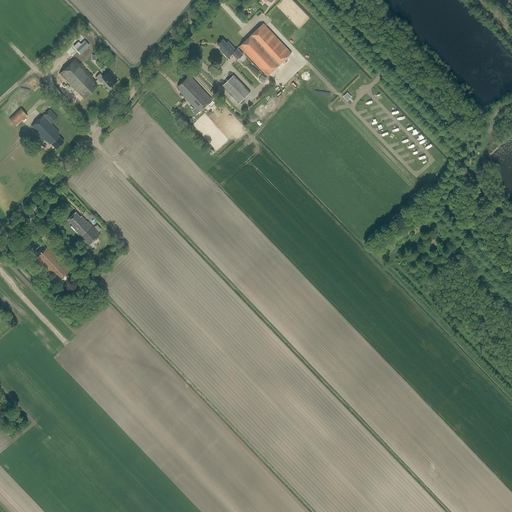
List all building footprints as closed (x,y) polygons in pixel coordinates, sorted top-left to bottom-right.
[(278,66),(291,53),(263,23),(239,47),(264,72),(268,76),(278,66)] [(232,54),(238,60),(243,54),(238,48),(236,50),(228,41),(227,43),(223,39),(217,44),(221,48),(220,49),(228,58),(232,54)] [(95,97),(100,92),(96,87),(97,86),(94,83),(96,82),(76,61),(77,60),(75,59),(59,73),(84,99),(90,93),(95,97)] [(113,74),(110,71),(103,77),(100,73),(96,77),(101,83),(104,80),(108,84),(109,86),(110,86),(114,83),(116,82),(116,81),(117,80),(112,75),(113,74)] [(197,115),(213,100),(190,75),(178,87),(182,91),(181,92),(184,95),(183,96),(195,108),(193,111),(197,115)] [(239,103),(250,93),(234,75),(223,86),(239,103)] [(17,126),(28,115),(20,108),(10,118),(17,126)] [(56,149),(64,141),(59,136),(59,132),(51,124),(58,118),(50,109),(31,126),(46,142),(47,141),(50,144),(51,143),(56,149)] [(88,245),(100,234),(88,221),(87,222),(81,216),(80,217),(75,212),(68,219),(72,224),(71,226),(72,225),(80,234),(79,235),(79,236),(79,235),(88,245)] [(58,282),(71,269),(51,249),(50,250),(47,247),(46,248),(42,244),(33,251),(38,256),(36,257),(41,262),(40,263),(58,282)]
